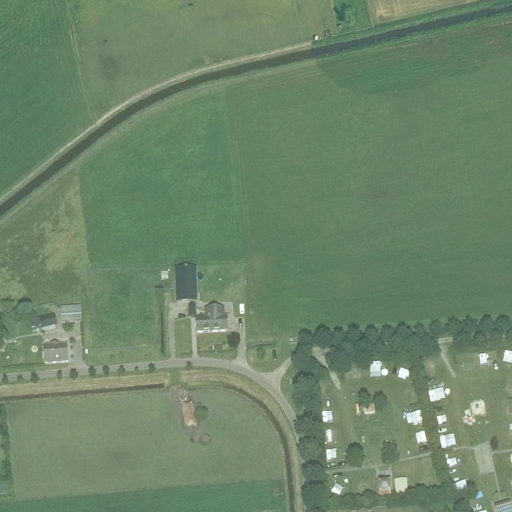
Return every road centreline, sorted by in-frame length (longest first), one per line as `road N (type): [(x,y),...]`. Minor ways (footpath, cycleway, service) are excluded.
road 1 (unclassified): [(0,378),(208,362),(267,385)]
road 2 (track): [(511,335),(308,352),(285,366)]
road 3 (unclassified): [(267,385),(298,432),(307,511)]
